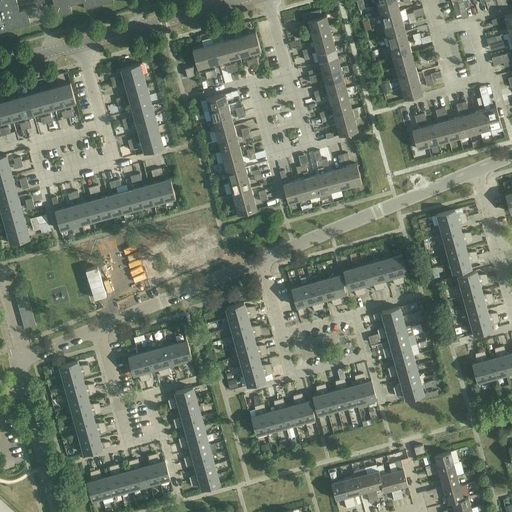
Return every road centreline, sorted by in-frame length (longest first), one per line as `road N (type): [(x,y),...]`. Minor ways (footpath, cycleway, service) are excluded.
road 1 (residential): [(262,260),(476,169)]
road 2 (residential): [(97,329),(262,260)]
road 3 (residential): [(219,6),(80,45)]
road 4 (residential): [(57,511),(23,390)]
